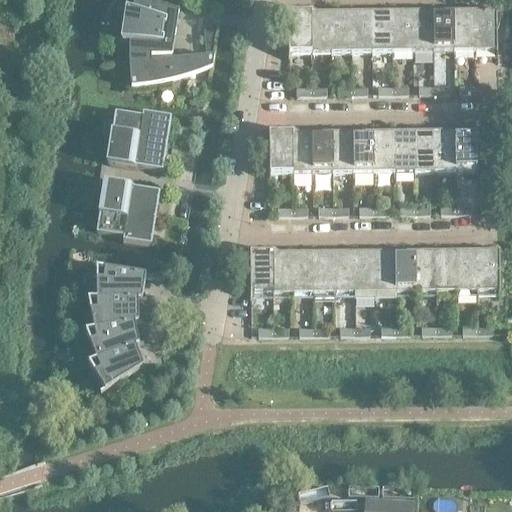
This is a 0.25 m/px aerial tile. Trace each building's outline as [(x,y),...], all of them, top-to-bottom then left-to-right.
[(176,28),(178,15),(166,11),(155,7),(137,1),(135,6),(134,5),(132,14),(130,13),(127,29),(175,37),(177,28),(176,28)] [(474,55),(473,7),(453,14),(454,56),(474,55)] [(497,35),(502,16),(473,7),(474,55),(497,55),(497,35)] [(392,56),(392,8),(371,15),(372,57),(392,56)] [(413,56),(412,15),(392,8),(392,56),(413,56)] [(433,56),(433,8),(412,15),(413,56),(433,56)] [(454,56),(453,14),(433,8),(433,56),(454,56)] [(311,57),(310,9),(282,19),(288,37),(288,58),(311,57)] [(331,57),(331,16),(310,9),(311,57),(331,57)] [(352,57),(351,9),(331,16),(331,57),(352,57)] [(372,57),(371,15),(351,9),(352,57),(372,57)] [(202,75),(209,72),(212,71),(214,59),(219,28),(216,28),(212,28),(211,28),(210,28),(208,29),(206,30),(205,31),(204,33),(204,35),(204,37),(206,60),(186,62),(182,63),(178,63),(164,64),(151,65),(130,67),(130,68),(131,68),(131,78),(132,78),(133,90),(139,90),(153,88),(152,88),(163,86),(170,84),(179,82),(180,82),(184,81),(188,80),(195,78),(202,75)] [(151,65),(151,60),(151,58),(171,59),(173,46),(174,46),(175,37),(127,29),(125,45),(129,45),(129,54),(129,63),(130,73),(130,82),(131,91),(133,91),(133,90),(132,78),(131,78),(131,68),(130,68),(130,67),(151,65)] [(449,99),(449,91),(434,92),(434,99),(449,99)] [(475,99),(475,91),(460,91),(460,99),(475,99)] [(489,99),(489,91),(475,91),(475,99),(489,99)] [(352,100),(352,92),(337,93),(337,101),(352,100)] [(367,100),(367,92),(352,92),(352,100),(367,100)] [(393,100),(393,92),(378,92),(378,100),(393,100)] [(408,100),(408,92),(393,92),(393,100),(408,100)] [(434,99),(434,92),(419,92),(419,100),(434,99)] [(311,101),(311,93),(297,93),(297,101),(311,101)] [(326,101),(326,93),(311,93),(311,101),(326,101)] [(143,121),(142,120),(118,117),(117,118),(118,118),(114,143),(111,143),(111,142),(110,142),(108,154),(109,154),(112,154),(110,167),(109,168),(135,172),(136,171),(135,171),(143,121)] [(163,150),(167,122),(168,122),(169,121),(143,117),(142,120),(143,121),(135,171),(136,171),(160,175),(160,173),(162,160),(164,161),(166,161),(168,150),(166,150),(163,150)] [(414,176),(414,128),(393,135),(394,177),(414,176)] [(435,176),(434,135),(414,128),(414,176),(435,176)] [(455,176),(454,128),(434,135),(435,176),(455,176)] [(478,176),(477,149),(477,135),(454,128),(455,176),(478,176)] [(333,177),(332,129),(312,136),(312,177),(333,177)] [(353,177),(352,136),(332,129),(333,177),(353,177)] [(373,177),(373,129),(352,136),(353,177),(373,177)] [(394,177),(393,135),(373,129),(373,177),(394,177)] [(292,178),(291,130),(263,139),(269,158),(269,178),(292,178)] [(312,177),(312,136),(291,130),(292,178),(312,177)] [(124,241),(131,191),(132,191),(133,190),(107,186),(107,188),(105,200),(102,200),(101,199),(99,209),(99,211),(100,211),(101,211),(104,211),(100,236),(99,236),(99,237),(123,241),(124,241)] [(148,247),(152,220),(155,220),(155,221),(156,221),(158,210),(157,209),(157,210),(154,209),(156,196),(157,195),(132,191),(131,191),(124,241),(123,241),(123,245),(149,249),(148,247)] [(374,220),(374,212),(359,213),(359,220),(374,220)] [(389,220),(389,212),(374,212),(374,220),(389,220)] [(415,220),(415,212),(400,212),(400,220),(415,220)] [(429,220),(429,212),(415,212),(415,220),(429,220)] [(456,220),(456,212),(441,212),(441,220),(456,220)] [(470,220),(470,212),(456,212),(456,220),(470,220)] [(292,221),(292,213),(277,213),(277,221),(292,221)] [(307,221),(307,213),(292,213),(292,221),(307,221)] [(333,221),(333,213),(318,213),(318,221),(333,221)] [(348,221),(348,213),(333,213),(333,221),(348,221)] [(436,296),(435,248),(415,255),(415,296),(436,296)] [(456,296),(456,255),(435,248),(436,296),(456,296)] [(477,296),(476,248),(456,255),(456,296),(477,296)] [(499,275),(505,257),(476,248),(477,296),(500,295),(499,275)] [(314,298),(313,249),(293,256),(293,298),(314,298)] [(334,297),(334,256),(313,249),(314,298),(334,297)] [(354,297),(354,249),(334,256),(334,297),(354,297)] [(375,297),(374,255),(354,249),(354,297),(375,297)] [(395,297),(394,249),(374,255),(375,297),(395,297)] [(415,296),(415,255),(394,249),(395,297),(415,296)] [(273,298),(272,250),(244,259),(250,278),(250,298),(273,298)] [(293,298),(293,256),(272,250),(273,298),(293,298)] [(142,303),(144,285),(145,281),(145,280),(131,277),(131,278),(95,272),(95,273),(96,273),(96,284),(97,284),(103,285),(102,292),(100,303),(88,303),(88,304),(142,303)] [(138,325),(138,304),(142,304),(142,303),(88,304),(90,315),(97,315),(97,318),(97,333),(85,335),(85,336),(138,325)] [(138,348),(135,331),(134,327),(138,326),(138,325),(85,336),(89,346),(90,346),(96,345),(98,352),(100,362),(88,367),(88,368),(138,348)] [(477,339),(477,331),(462,332),(462,339),(477,339)] [(492,339),(492,331),(477,331),(477,339),(492,339)] [(370,340),(370,332),(355,333),(355,340),(370,340)] [(396,340),(395,332),(381,332),(381,340),(396,340)] [(410,340),(410,332),(395,332),(396,340),(410,340)] [(436,340),(436,332),(421,332),(421,340),(436,340)] [(451,340),(451,332),(436,332),(436,340),(451,340)] [(273,341),(273,333),(258,333),(258,341),(273,341)] [(288,341),(288,333),(273,333),(273,341),(288,341)] [(314,341),(314,333),(299,333),(299,341),(314,341)] [(329,341),(329,333),(314,333),(314,341),(329,341)] [(355,340),(355,333),(340,333),(340,341),(355,340)] [(104,395),(143,371),(136,354),(135,350),(138,349),(138,348),(88,368),(94,377),(95,377),(100,375),(107,391),(103,394),(104,395)]
